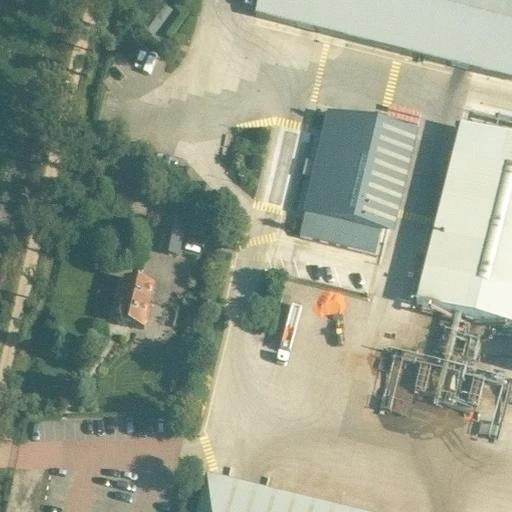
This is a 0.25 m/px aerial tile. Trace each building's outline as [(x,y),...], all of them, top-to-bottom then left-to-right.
[(511,0),(260,0),(256,17),(511,81),(511,0)] [(356,203),(373,128),(329,117),(300,238),(372,254),(377,232),(382,209),(356,203)] [(382,209),(377,232),(399,237),(422,139),(373,128),(356,203),(382,209)] [(417,307),(511,330),(511,141),(461,129),(417,307)] [(171,209),(161,252),(178,256),(188,213),(171,209)] [(115,323),(125,326),(144,330),(155,287),(126,279),(115,323)] [(197,511),(342,511),(206,478),(197,511)]
